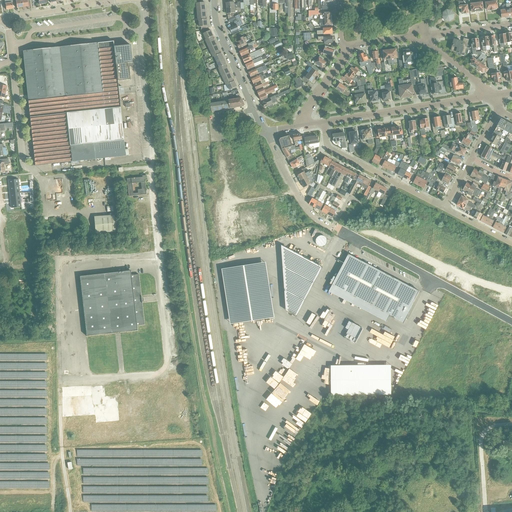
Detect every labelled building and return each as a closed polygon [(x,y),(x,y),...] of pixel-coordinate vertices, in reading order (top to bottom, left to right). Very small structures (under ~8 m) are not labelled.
[(4,0),(6,10),(13,9),(12,3),(12,2),(11,0),(4,0)] [(326,0),(327,5),(326,5),(326,6),(323,6),(322,6),(322,10),(333,10),(332,0),(326,0)] [(472,0),(473,3),(470,3),(471,12),(483,10),(482,1),(479,2),(479,0),(472,0)] [(461,8),(462,14),(468,13),(467,4),(463,5),(462,2),(464,2),(463,1),(458,1),(459,8),(461,8)] [(197,3),(197,11),(205,10),(204,2),(197,3)] [(205,10),(197,11),(198,19),(198,20),(199,20),(199,27),(202,27),(202,29),(208,28),(207,26),(207,19),(206,19),(205,10)] [(442,19),(443,21),(444,21),(445,20),(445,21),(449,21),(453,19),(453,15),(451,11),(447,11),(444,13),(443,17),(444,18),(442,19)] [(236,25),(230,28),(232,33),(233,35),(239,32),(238,30),(239,30),(237,27),(243,25),(239,15),(235,16),(236,20),(234,21),(235,25),(236,24),(236,25)] [(205,40),(209,48),(216,45),(212,36),(213,36),(211,30),(206,32),(205,30),(204,30),(201,32),(202,34),(203,33),(206,39),(205,40)] [(488,35),(489,45),(493,44),(494,52),(498,51),(496,41),(495,41),(495,36),(492,36),(492,35),(488,35)] [(245,41),(249,40),(247,36),(244,38),(243,37),(240,38),(240,40),(237,41),(239,44),(237,44),(237,45),(237,46),(238,48),(239,48),(239,49),(247,45),(245,41)] [(452,49),(452,50),(461,53),(462,52),(465,53),(468,39),(464,38),(463,42),(455,40),(454,44),(452,44),(451,48),(452,49)] [(28,100),(30,117),(120,107),(119,95),(121,94),(120,89),(122,88),(122,86),(118,87),(117,81),(115,63),(110,63),(108,48),(110,48),(110,45),(113,44),(113,41),(22,51),(28,100)] [(114,47),(113,44),(110,45),(110,48),(108,48),(110,63),(115,63),(117,81),(130,79),(129,67),(134,66),(134,62),(132,62),(130,45),(114,47)] [(249,47),(239,51),(241,56),(249,53),(248,51),(257,47),(257,46),(256,44),(255,44),(254,44),(249,47)] [(214,56),(216,62),(224,58),(221,53),(220,53),(216,45),(209,48),(213,57),(214,56)] [(333,55),(333,53),(333,52),(333,50),(328,49),(328,48),(321,46),(321,49),(324,50),(323,54),(327,55),(328,54),(332,56),(333,55)] [(392,50),(389,50),(391,65),(394,65),(393,60),(393,58),(398,58),(398,53),(396,53),(396,50),(395,50),(395,48),(392,49),(392,50)] [(252,53),(242,57),(244,63),(255,58),(262,55),(260,49),(252,53)] [(391,65),(389,50),(387,51),(386,50),(383,50),(383,51),(384,55),(382,55),(383,59),(388,59),(388,61),(388,65),(391,65)] [(407,62),(413,61),(412,52),(409,53),(409,50),(403,50),(404,56),(403,56),(404,68),(408,68),(407,62)] [(376,59),(377,69),(381,68),(379,58),(378,58),(377,51),(375,51),(373,51),(372,52),(373,59),(376,59)] [(359,54),(359,56),(360,58),(359,58),(361,62),(359,63),(361,68),(366,66),(367,69),(370,68),(367,60),(369,59),(368,57),(366,57),(365,54),(363,55),(363,53),(362,53),(359,54)] [(324,65),(326,62),(322,59),(322,58),(320,56),(319,58),(314,54),(312,57),(317,60),(314,64),(318,66),(319,65),(322,68),(322,67),(324,67),(325,66),(324,65)] [(470,64),(470,65),(471,65),(471,66),(472,66),(472,67),(473,67),(473,66),(474,66),(477,68),(483,59),(487,56),(483,55),(481,57),(480,59),(479,60),(478,59),(477,61),(473,57),(471,60),(472,61),(470,63),(470,64)] [(263,56),(260,57),(245,64),(247,70),(255,66),(254,64),(264,59),(263,56)] [(483,59),(477,68),(480,70),(479,71),(479,72),(480,72),(480,73),(481,73),(481,74),(482,74),(483,73),(485,71),(486,72),(488,70),(488,69),(484,66),(485,65),(484,64),(486,61),(487,59),(487,56),(483,59)] [(218,68),(222,76),(229,73),(225,65),(226,64),(224,58),(216,62),(219,68),(218,68)] [(495,73),(495,67),(494,64),(489,64),(489,61),(488,61),(489,69),(490,68),(492,78),(494,77),(495,83),(501,82),(500,73),(495,73)] [(256,68),(248,72),(251,77),(258,74),(264,71),(262,66),(256,69),(256,68)] [(511,80),(511,71),(508,72),(507,66),(503,67),(504,76),(506,76),(507,81),(511,80)] [(349,72),(348,73),(358,80),(360,81),(362,79),(360,78),(356,74),(358,71),(355,68),(354,68),(354,69),(351,67),(350,68),(349,69),(349,71),(349,72)] [(312,69),(309,73),(316,79),(319,74),(312,69)] [(402,79),(399,80),(400,87),(399,87),(401,98),(404,97),(404,98),(408,97),(408,96),(412,96),(411,93),(413,93),(412,85),(415,84),(414,78),(413,70),(409,71),(411,79),(407,80),(408,85),(403,86),(402,81),(402,79)] [(266,72),(259,75),(251,78),(254,84),(260,81),(264,80),(272,76),(271,74),(267,75),(266,72)] [(229,73),(222,76),(226,85),(227,84),(229,90),(237,87),(234,81),(233,81),(229,73)] [(316,79),(309,73),(305,78),(304,77),(302,79),(308,83),(309,81),(313,83),(316,79)] [(358,86),(359,86),(361,85),(360,81),(358,80),(348,73),(347,74),(346,74),(345,74),(344,76),(344,78),(347,79),(346,80),(350,83),(352,79),(357,83),(358,86)] [(304,86),(300,77),(294,80),(298,88),(304,86)] [(361,85),(359,86),(359,90),(355,91),(356,96),(355,96),(356,104),(366,102),(363,85),(366,84),(365,78),(362,79),(360,81),(361,85)] [(438,90),(441,90),(440,85),(438,86),(437,83),(436,83),(435,79),(430,78),(431,84),(430,84),(431,94),(439,92),(438,90)] [(465,86),(465,85),(465,84),(464,84),(464,83),(463,83),(462,83),(462,82),(461,81),(460,80),(459,80),(458,81),(457,78),(450,79),(451,83),(450,83),(451,87),(452,86),(453,90),(454,90),(455,90),(456,90),(457,89),(458,89),(463,88),(463,87),(464,87),(465,87),(465,86)] [(425,88),(426,88),(425,79),(421,79),(421,84),(418,84),(418,87),(417,87),(419,95),(420,95),(421,95),(422,95),(423,95),(426,94),(425,88)] [(261,82),(254,85),(256,90),(269,85),(268,82),(265,83),(264,80),(260,81),(261,82)] [(343,93),(347,97),(349,94),(344,91),(346,88),(340,83),(340,84),(339,84),(337,85),(338,87),(336,88),(340,91),(340,92),(342,94),(343,93)] [(377,100),(376,91),(372,92),(370,83),(367,84),(368,95),(370,95),(371,101),(373,101),(374,102),(375,102),(376,102),(376,101),(377,101),(377,100)] [(389,92),(392,91),(391,83),(384,84),(386,92),(382,93),(383,100),(390,99),(389,92)] [(256,91),(259,96),(273,89),(277,88),(276,85),(264,90),(263,88),(256,91)] [(273,89),(259,96),(261,101),(268,98),(266,95),(274,91),(273,89)] [(281,93),(278,94),(263,101),(264,103),(263,103),(265,108),(268,106),(269,108),(270,108),(273,107),(273,106),(272,104),(273,104),(272,103),(277,101),(276,98),(281,96),(291,91),(290,89),(281,93)] [(238,98),(237,99),(238,103),(239,102),(240,107),(244,107),(245,105),(239,93),(236,95),(238,98)] [(237,99),(229,100),(230,108),(240,107),(239,102),(238,103),(237,99)] [(10,110),(11,106),(0,103),(0,120),(3,109),(10,110)] [(120,107),(30,117),(35,165),(60,163),(125,156),(120,107)] [(475,111),(469,112),(470,117),(470,121),(470,123),(472,130),(471,131),(475,133),(477,131),(477,129),(477,125),(475,125),(475,120),(480,119),(481,119),(481,115),(480,115),(479,115),(478,111),(477,111),(477,110),(475,110),(475,111)] [(462,125),(463,127),(466,127),(465,116),(461,117),(461,114),(459,114),(458,113),(456,114),(455,114),(455,115),(457,126),(462,125)] [(450,115),(443,116),(443,118),(445,128),(455,126),(453,118),(450,118),(450,117),(450,115)] [(441,126),(442,126),(440,117),(439,117),(439,116),(437,117),(436,117),(433,118),(434,124),(432,124),(433,133),(437,132),(436,130),(441,129),(441,126)] [(421,125),(419,126),(421,135),(425,135),(425,132),(428,131),(428,128),(428,127),(427,119),(426,119),(425,119),(424,119),(423,119),(422,120),(420,121),(421,125)] [(503,130),(507,122),(501,119),(493,134),(500,138),(503,133),(502,133),(503,130)] [(503,130),(509,133),(511,127),(511,124),(507,122),(503,130)] [(388,127),(389,136),(389,139),(392,138),(392,139),(396,138),(395,135),(402,134),(402,130),(399,130),(399,127),(392,128),(392,126),(388,127)] [(376,138),(389,136),(388,127),(383,128),(383,129),(377,130),(378,133),(375,134),(376,138)] [(367,139),(368,144),(372,144),(370,130),(363,131),(363,135),(361,135),(362,140),(367,139)] [(471,131),(468,132),(463,136),(460,139),(463,141),(461,143),(468,146),(471,141),(467,139),(470,135),(473,137),(475,133),(471,131)] [(355,143),(358,142),(356,132),(350,133),(350,137),(349,137),(350,141),(351,141),(351,144),(348,145),(350,153),(354,152),(353,144),(355,144),(355,143)] [(343,133),(333,135),(334,142),(339,141),(338,140),(341,140),(342,148),(347,148),(346,141),(345,141),(343,133)] [(297,140),(302,139),(301,134),(293,135),(294,141),(295,145),(298,145),(297,140)] [(500,138),(493,134),(489,141),(496,145),(500,138)] [(287,147),(290,147),(292,146),(289,136),(281,138),(279,141),(282,149),(289,162),(295,159),(292,154),(291,155),(287,147)] [(317,136),(304,138),(305,146),(318,144),(317,136)] [(451,145),(449,149),(457,153),(457,152),(463,155),(466,150),(460,147),(453,143),(451,145)] [(507,144),(505,143),(500,151),(504,153),(506,154),(511,146),(507,144)] [(487,146),(484,151),(497,159),(498,158),(501,160),(502,160),(504,157),(504,156),(506,154),(504,153),(501,157),(500,156),(499,156),(492,152),(493,150),(487,146)] [(440,149),(438,152),(444,155),(445,154),(452,158),(450,161),(458,165),(460,161),(457,159),(457,158),(453,156),(454,155),(454,154),(447,150),(443,148),(442,148),(441,149),(440,149)] [(371,158),(370,158),(373,159),(372,161),(373,162),(372,163),(375,164),(375,163),(378,165),(380,162),(384,154),(378,150),(377,150),(375,154),(373,153),(371,158)] [(384,161),(381,167),(387,170),(390,164),(392,161),(388,159),(390,156),(388,155),(390,151),(387,150),(385,154),(382,160),(384,161)] [(497,159),(484,151),(481,157),(488,160),(489,158),(496,161),(497,159)] [(363,161),(368,163),(371,158),(362,153),(363,161)] [(297,159),(290,163),(292,166),(291,167),(293,167),(293,168),(296,167),(297,168),(301,165),(299,162),(301,161),(300,160),(303,159),(301,156),(298,158),(297,158),(297,159)] [(311,156),(305,160),(307,167),(315,162),(311,156)] [(508,164),(511,157),(508,156),(506,163),(503,162),(500,169),(505,171),(508,164)] [(320,162),(328,166),(331,160),(325,157),(323,160),(322,159),(320,162)] [(0,172),(5,172),(4,165),(9,164),(8,159),(0,159),(0,172)] [(335,170),(338,164),(335,163),(335,162),(333,161),(332,161),(329,167),(332,169),(328,176),(331,177),(335,170)] [(390,164),(387,170),(393,172),(396,167),(397,168),(399,163),(396,161),(394,166),(390,164)] [(400,169),(397,175),(403,178),(406,172),(407,169),(408,167),(409,166),(405,164),(401,162),(398,168),(400,169)] [(440,163),(437,168),(445,172),(446,170),(453,173),(454,173),(455,171),(454,170),(455,168),(448,165),(447,167),(440,163)] [(338,172),(331,185),(334,187),(341,173),(344,168),(341,166),(341,165),(339,164),(338,165),(338,164),(335,170),(338,172)] [(303,169),(296,173),(300,181),(307,177),(308,179),(314,176),(314,175),(314,174),(312,170),(310,172),(310,171),(305,174),(304,172),(306,171),(305,168),(303,169)] [(344,175),(347,177),(350,171),(350,170),(347,168),(347,169),(344,168),(341,173),(334,187),(337,188),(344,175)] [(445,172),(437,168),(436,171),(439,173),(439,174),(443,176),(442,178),(443,178),(442,180),(448,184),(451,177),(445,174),(446,172),(445,172)] [(406,172),(403,178),(409,181),(409,180),(411,175),(413,176),(415,171),(411,169),(411,171),(407,169),(406,172)] [(474,169),(472,173),(487,181),(489,178),(483,174),(483,173),(480,170),(479,172),(474,169)] [(424,175),(418,185),(424,188),(428,181),(430,182),(431,179),(433,176),(433,174),(434,172),(435,173),(436,170),(434,170),(433,172),(431,171),(430,172),(429,173),(426,172),(425,173),(424,175)] [(347,177),(344,182),(347,183),(350,178),(355,181),(355,180),(358,175),(356,174),(356,173),(354,171),(353,172),(350,171),(347,177)] [(418,185),(422,179),(424,175),(425,173),(422,171),(421,174),(418,173),(413,183),(418,185)] [(487,181),(472,173),(470,176),(475,179),(474,180),(478,182),(479,180),(486,184),(487,181)] [(127,181),(128,196),(133,196),(132,183),(141,183),(141,189),(137,190),(138,195),(146,194),(145,180),(147,180),(146,175),(142,176),(142,178),(141,178),(141,177),(131,178),(131,180),(127,181)] [(355,181),(348,194),(350,194),(351,195),(357,183),(361,185),(362,184),(361,183),(364,178),(359,175),(356,181),(355,180),(355,181)] [(314,176),(308,179),(307,177),(300,181),(304,188),(313,183),(314,176)] [(362,184),(361,185),(367,189),(364,194),(366,196),(368,191),(371,187),(368,186),(371,181),(367,179),(368,179),(366,177),(365,178),(364,178),(361,183),(362,184)] [(497,187),(499,188),(502,179),(502,178),(498,177),(496,183),(494,182),(493,186),(494,187),(493,191),(495,191),(497,187)] [(18,179),(8,180),(9,187),(19,186),(18,179)] [(502,179),(499,188),(497,193),(499,194),(499,193),(502,187),(504,188),(507,181),(502,179)] [(439,191),(443,193),(446,188),(441,185),(441,184),(439,182),(438,184),(437,187),(434,186),(433,188),(438,191),(439,191)] [(375,190),(378,192),(381,186),(376,183),(373,189),(371,188),(369,192),(373,194),(375,190)] [(466,183),(465,187),(480,195),(481,192),(475,189),(476,187),(472,184),(471,186),(466,183)] [(381,186),(378,192),(382,193),(380,198),(383,199),(380,205),(383,206),(388,196),(384,194),(387,189),(381,186)] [(480,195),(465,187),(463,190),(468,193),(467,194),(471,196),(472,194),(478,198),(480,195)] [(312,198),(308,204),(314,207),(317,201),(323,191),(320,189),(318,194),(315,200),(312,198)] [(317,201),(314,207),(320,210),(323,204),(320,203),(323,197),(326,192),(323,191),(317,201)] [(273,194),(266,195),(267,205),(274,204),(273,194)] [(281,194),(273,194),(274,204),(282,204),(281,194)] [(266,195),(258,196),(259,206),(267,205),(266,195)] [(258,196),(251,197),(252,207),(259,206),(258,196)] [(327,214),(334,202),(336,198),(333,196),(327,207),(325,205),(321,211),(327,214)] [(461,196),(459,201),(471,208),(477,210),(480,204),(477,203),(476,206),(467,202),(468,200),(461,196)] [(243,197),(236,198),(238,213),(245,212),(244,197),(243,197)] [(251,197),(244,197),(245,212),(253,212),(252,207),(251,197)] [(236,198),(229,199),(230,214),(238,213),(236,198)] [(229,199),(221,200),(223,215),(230,214),(229,199)] [(20,200),(11,201),(11,208),(21,207),(20,200)] [(221,200),(214,200),(215,215),(223,215),(221,200)] [(459,201),(457,205),(457,206),(469,212),(471,208),(459,201)] [(334,202),(327,214),(332,217),(336,211),(333,210),(334,207),(337,209),(339,205),(336,203),(334,202)] [(480,204),(477,210),(473,218),(479,220),(482,214),(479,212),(483,205),(480,204)] [(480,221),(486,224),(491,213),(493,210),(490,208),(486,217),(486,216),(486,217),(483,216),(480,221)] [(491,213),(486,224),(491,227),(494,220),(491,219),(494,214),(491,213)] [(114,215),(94,217),(95,233),(115,232),(114,215)] [(497,219),(493,227),(498,230),(502,222),(501,221),(502,218),(497,216),(496,219),(497,219)] [(502,222),(498,230),(503,233),(507,227),(504,225),(508,217),(505,216),(502,222)] [(296,218),(289,220),(293,230),(300,227),(296,218)] [(289,220),(282,223),(286,232),(293,230),(289,220)] [(282,223),(275,226),(279,235),(286,232),(282,223)] [(267,226),(260,228),(264,240),(272,238),(268,228),(267,226)] [(275,226),(268,228),(272,238),(279,235),(275,226)] [(260,228),(253,231),(257,243),(264,240),(260,228)] [(252,229),(245,231),(250,245),(257,243),(253,231),(252,229)] [(245,231),(238,234),(243,247),(243,248),(250,245),(245,231)] [(238,234),(231,236),(236,251),(243,248),(243,247),(238,234)] [(320,247),(329,243),(325,234),(316,238),(320,247)] [(231,236),(224,239),(229,253),(236,251),(231,236)] [(224,239),(217,242),(222,256),(229,253),(224,239)] [(323,263),(284,247),(287,310),(300,316),(323,263)] [(328,285),(331,287),(332,285),(395,318),(394,319),(403,323),(412,306),(412,305),(419,291),(348,254),(337,277),(333,275),(328,285)] [(79,276),(86,336),(137,330),(137,326),(144,325),(138,274),(131,275),(130,270),(79,276)] [(319,302),(318,304),(321,306),(318,312),(322,314),(326,306),(319,302)] [(329,323),(338,326),(344,311),(335,308),(329,323)] [(316,324),(322,327),(318,334),(323,336),(330,323),(323,319),(322,319),(320,317),(316,324)] [(310,319),(306,327),(311,329),(315,322),(310,319)] [(427,328),(429,324),(418,319),(416,324),(427,328)] [(352,323),(344,338),(355,343),(363,328),(352,323)] [(299,353),(310,357),(313,349),(311,348),(313,343),(305,339),(299,353)] [(301,368),(306,360),(296,354),(291,361),(301,368)] [(278,357),(273,364),(278,367),(275,371),(284,377),(287,373),(285,372),(287,368),(291,370),(294,364),(291,362),(290,364),(278,357)] [(320,372),(317,378),(323,380),(322,382),(330,385),(333,378),(320,372)] [(284,407),(296,387),(280,378),(277,382),(271,379),(269,383),(274,386),(266,400),(278,407),(280,404),(284,407)] [(124,394),(118,394),(122,426),(128,426),(124,394)] [(266,406),(264,410),(277,419),(278,417),(272,412),(273,411),(266,406)] [(253,413),(249,424),(255,426),(259,416),(253,413)] [(270,429),(273,422),(261,416),(258,423),(270,429)] [(281,472),(283,466),(270,460),(268,465),(274,467),(274,469),(281,472)] [(140,500),(210,502),(210,495),(195,495),(195,492),(210,493),(210,486),(190,485),(190,483),(195,483),(195,480),(192,480),(192,477),(165,476),(165,483),(176,483),(176,486),(162,485),(161,495),(140,495),(140,500)] [(109,503),(109,509),(139,511),(139,509),(144,510),(144,508),(139,507),(139,506),(109,503)]
